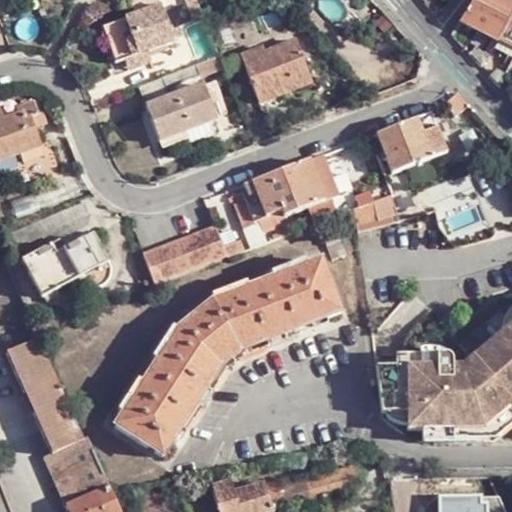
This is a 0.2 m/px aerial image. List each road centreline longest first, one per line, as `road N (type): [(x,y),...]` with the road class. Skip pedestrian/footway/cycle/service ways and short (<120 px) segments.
road 1 (residential): [(0,62),(40,59),(66,94),(103,179),(140,199),(181,191),(420,96),(459,68)]
road 2 (residential): [(511,250),(457,263),(369,263)]
road 3 (residential): [(381,433),(411,450),(511,454)]
